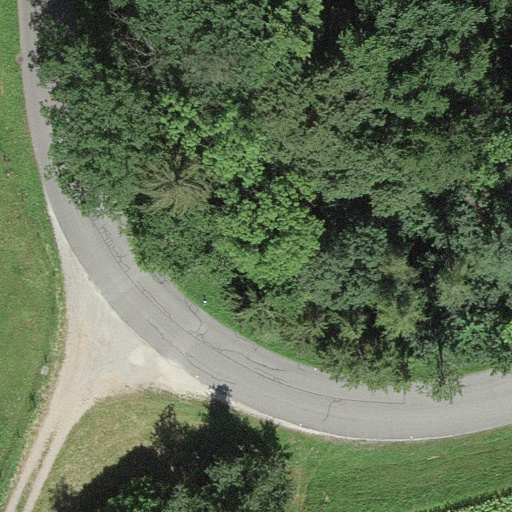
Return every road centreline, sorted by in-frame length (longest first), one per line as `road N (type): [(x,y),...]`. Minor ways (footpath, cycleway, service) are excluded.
road 1 (tertiary): [(511,393),(401,408),(344,404),(229,361),(166,314),(125,271),(74,170),(47,0)]
road 2 (track): [(15,511),(125,271)]
